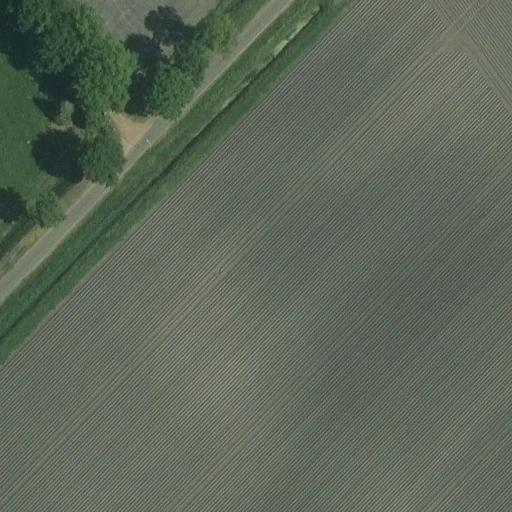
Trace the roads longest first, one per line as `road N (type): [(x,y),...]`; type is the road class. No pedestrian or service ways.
road 1 (unclassified): [(0,290),(281,0)]
road 2 (track): [(142,141),(38,0)]
